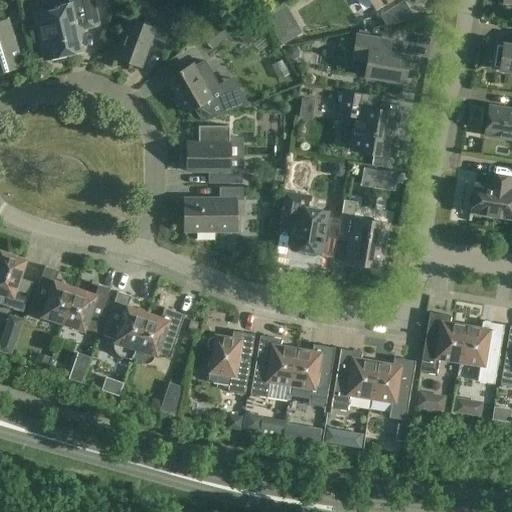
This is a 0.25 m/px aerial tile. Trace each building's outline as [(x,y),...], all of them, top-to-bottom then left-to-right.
[(98,24),(93,0),(70,0),(71,4),(58,10),(35,15),(45,59),(48,58),(52,60),(66,57),(68,54),(82,50),(77,29),(98,24)] [(369,0),(376,9),(389,0),(369,0)] [(385,25),(414,19),(403,1),(380,16),(385,25)] [(234,29),(245,20),(235,9),(217,25),(227,36),(234,29)] [(173,19),(148,10),(143,25),(130,20),(116,57),(141,67),(151,38),(164,43),(173,19)] [(0,73),(22,67),(13,38),(11,39),(5,21),(0,22),(0,73)] [(357,35),(353,59),(367,61),(364,77),(403,83),(408,55),(388,52),(390,40),(384,39),(357,35)] [(511,44),(503,43),(503,46),(497,45),(493,66),(499,67),(499,71),(511,72),(511,44)] [(192,65),(167,79),(186,113),(195,108),(203,121),(232,110),(247,104),(236,86),(223,94),(204,62),(194,68),(192,65)] [(370,95),(344,91),(341,114),(356,117),(351,150),(386,155),(388,139),(394,140),(398,113),(368,108),(370,95)] [(511,109),(489,106),(484,135),(511,139),(511,109)] [(187,142),(187,171),(214,172),(214,184),(242,184),(242,171),(229,171),(229,142),(229,127),(197,127),(198,142),(187,142)] [(363,168),(361,185),(393,190),(396,173),(363,168)] [(511,178),(487,174),(485,186),(475,184),(473,191),(471,193),(469,202),(471,205),(470,212),(511,219),(511,215),(511,178)] [(243,200),(243,187),(219,187),(219,199),(185,200),(185,230),(235,230),(235,200),(243,200)] [(310,197),(285,193),(281,219),(295,221),(290,248),(304,250),(304,252),(304,253),(305,254),(306,255),(307,256),(313,257),(314,256),(315,256),(317,255),(317,254),(318,253),(318,252),(320,253),(327,211),(308,208),(310,197)] [(358,202),(344,200),(343,212),(356,214),(358,202)] [(388,224),(353,218),(345,262),(381,268),(388,224)] [(27,260),(1,251),(0,253),(0,252),(0,293),(3,294),(0,304),(24,312),(32,287),(19,282),(27,260)] [(41,316),(63,323),(76,285),(56,278),(58,271),(45,266),(30,309),(42,314),(41,316)] [(96,292),(76,285),(63,323),(84,331),(85,328),(97,333),(112,290),(98,285),(96,292)] [(135,348),(149,310),(128,303),(131,296),(117,291),(103,334),(115,339),(114,341),(115,341),(115,343),(114,346),(114,348),(115,350),(116,353),(118,355),(131,359),(135,348)] [(135,348),(131,359),(144,364),(146,364),(149,363),(150,361),(152,359),(153,357),(155,355),(157,356),(157,353),(170,358),(184,315),(164,308),(162,314),(149,310),(135,348)] [(459,362),(465,326),(449,323),(451,316),(429,313),(419,372),(436,375),(439,359),(459,362)] [(1,340),(0,342),(0,352),(11,356),(15,345),(23,320),(9,315),(1,340)] [(199,323),(191,320),(187,329),(195,332),(199,323)] [(465,326),(459,362),(480,366),(477,381),(494,384),(504,325),(482,321),(481,328),(465,326)] [(511,326),(510,326),(500,385),(511,387),(511,326)] [(254,335),(233,331),(232,338),(215,335),(215,338),(212,338),(211,338),(209,339),(209,340),(208,341),(207,342),(207,344),(207,345),(207,347),(207,348),(209,350),(210,351),(211,352),(212,352),(209,372),(210,372),(208,380),(211,380),(213,383),(229,385),(228,391),(244,394),(254,335)] [(260,335),(250,395),(267,397),(288,401),(290,385),(296,349),(280,346),(281,339),(260,335)] [(312,351),(296,349),(290,385),(311,388),(308,404),(325,407),(335,348),(313,344),(312,351)] [(350,395),(370,398),(377,362),(361,359),(362,352),(340,349),(331,408),(347,411),(350,395)] [(38,353),(33,364),(46,369),(51,358),(38,353)] [(392,365),(377,362),(370,398),(391,402),(389,417),(405,420),(415,361),(394,358),(392,365)] [(72,368),(69,377),(81,381),(84,372),(72,368)] [(421,391),(419,405),(446,409),(448,394),(421,391)] [(164,396),(159,409),(177,415),(180,402),(164,396)] [(457,398),(456,412),(483,414),(484,399),(457,398)] [(511,405),(496,403),(494,419),(508,421),(511,405)] [(228,413),(226,427),(240,429),(242,415),(228,413)] [(246,413),(243,430),(260,433),(260,432),(262,417),(263,416),(246,413)] [(276,419),(274,434),(282,435),(284,422),(284,420),(276,419)] [(408,426),(398,424),(395,441),(405,443),(408,426)] [(305,426),(303,439),(318,441),(320,428),(305,426)] [(328,428),(325,442),(340,445),(342,431),(328,428)]
